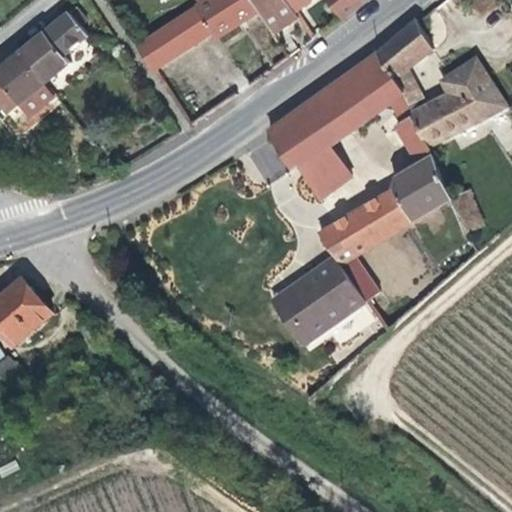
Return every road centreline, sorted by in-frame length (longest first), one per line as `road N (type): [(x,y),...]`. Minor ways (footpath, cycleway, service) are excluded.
road 1 (tertiary): [(27,229),(134,191),(185,163),(407,0)]
road 2 (residential): [(372,511),(178,372),(27,229)]
road 3 (track): [(511,243),(412,327),(385,355),(370,388),(381,409),(511,509)]
road 4 (track): [(0,508),(140,457),(241,511)]
